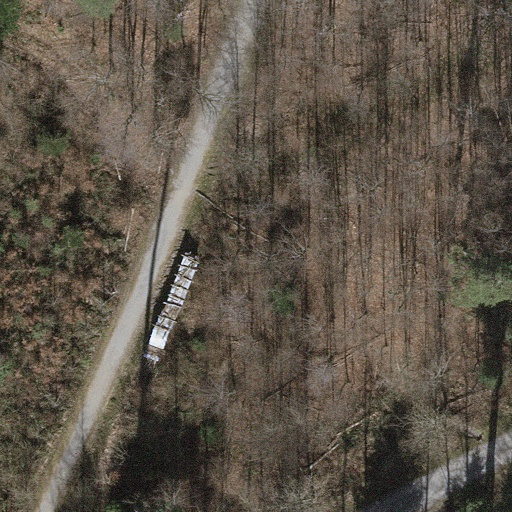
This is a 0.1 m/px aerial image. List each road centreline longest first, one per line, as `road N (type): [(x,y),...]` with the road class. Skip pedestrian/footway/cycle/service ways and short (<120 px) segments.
road 1 (track): [(264,0),(195,178),(46,511)]
road 2 (track): [(511,412),(335,511)]
